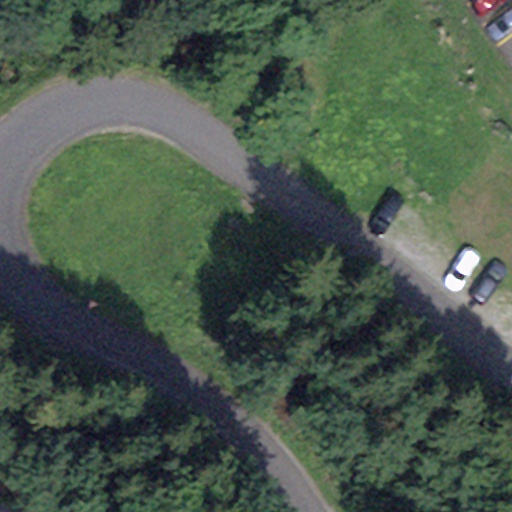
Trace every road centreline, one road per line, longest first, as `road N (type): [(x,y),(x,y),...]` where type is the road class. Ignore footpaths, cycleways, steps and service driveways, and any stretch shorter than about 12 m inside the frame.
road 1 (tertiary): [(511,380),(445,347),(383,280),(135,95),(63,102),(10,152),(0,187)]
road 2 (tertiary): [(0,258),(49,320),(164,375),(253,446),(306,511)]
